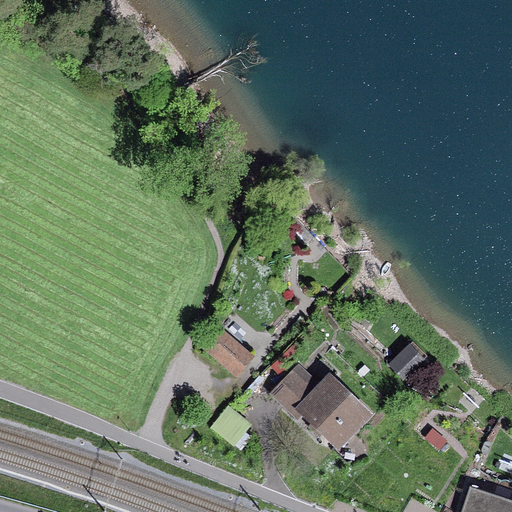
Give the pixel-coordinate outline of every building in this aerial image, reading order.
[(252,355),(220,330),(204,350),(236,375),(252,355)] [(412,346),(390,366),(406,383),(428,363),(412,346)] [(322,388),(300,367),(271,397),(296,421),(305,412),(344,450),(378,415),(336,374),(322,388)] [(254,424),(228,408),(214,430),(240,446),(254,424)] [(448,442),(433,430),(425,439),(440,452),(448,442)] [(511,511),(511,499),(475,486),(464,511),(511,511)]
